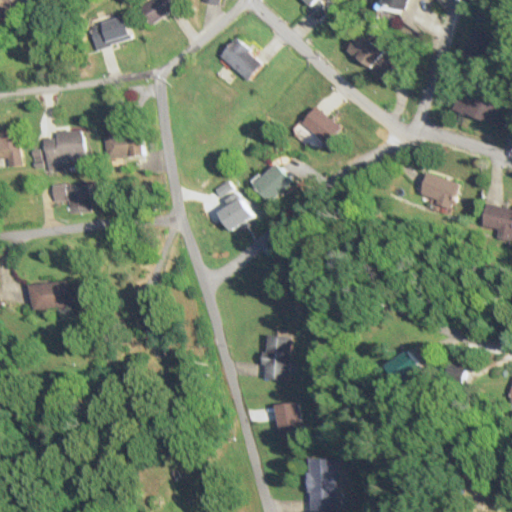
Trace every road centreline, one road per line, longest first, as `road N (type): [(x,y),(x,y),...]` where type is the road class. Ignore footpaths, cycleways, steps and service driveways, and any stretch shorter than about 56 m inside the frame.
road 1 (residential): [(269,511),(179,217),(158,71)]
road 2 (residential): [(453,0),(415,124),(347,166),(204,285)]
road 3 (residential): [(251,0),(407,131)]
road 4 (residential): [(179,217),(0,234)]
road 5 (residential): [(158,71),(0,91)]
